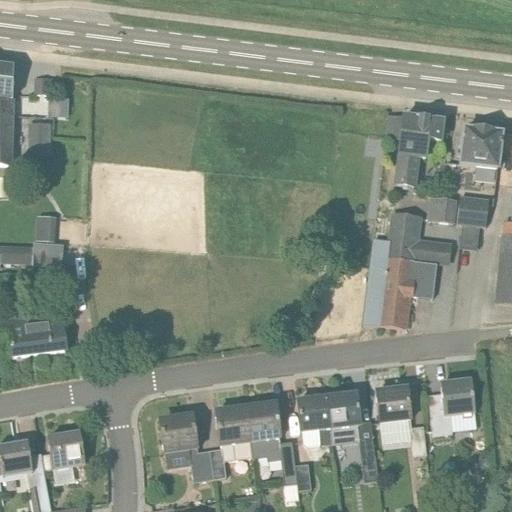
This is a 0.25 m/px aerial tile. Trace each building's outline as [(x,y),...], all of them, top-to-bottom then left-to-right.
[(12,72),(0,70),(0,103),(8,104),(12,72)] [(34,98),(50,98),(51,82),(34,81),(34,98)] [(0,171),(9,172),(8,104),(0,103),(0,171)] [(402,120),(386,118),(383,142),(399,144),(396,160),(393,189),(414,192),(418,163),(425,164),(428,145),(439,148),(440,144),(442,124),(402,120)] [(28,154),(49,155),(50,127),(28,126),(28,154)] [(495,174),(498,156),(501,136),(498,136),(496,130),(487,129),(484,135),(480,134),(478,128),(469,127),(467,133),(463,132),(461,152),(458,170),(495,174)] [(434,226),(451,229),(455,203),(437,201),(434,226)] [(485,230),(488,204),(459,201),(456,227),(461,227),(479,229),(485,230)] [(385,244),(389,245),(387,261),(414,265),(417,244),(421,220),(389,216),(387,234),(385,244)] [(54,245),(56,222),(37,220),(35,244),(54,245)] [(511,225),(509,225),(504,225),(494,306),(511,307),(511,225)] [(373,243),(385,244),(387,234),(375,232),(373,243)] [(436,267),(414,265),(387,261),(389,245),(385,244),(373,243),(363,308),(362,328),(380,329),(405,332),(409,301),(412,301),(412,300),(431,302),(436,267)] [(0,248),(0,251),(0,266),(31,268),(32,250),(0,248)] [(11,360),(65,353),(61,317),(0,325),(0,344),(9,343),(11,360)] [(473,418),(472,404),(470,384),(440,388),(441,398),(428,400),(433,440),(451,438),(449,421),(473,418)] [(410,425),(408,411),(406,391),(375,395),(379,428),(410,425)] [(359,431),(358,417),(356,397),(327,401),(331,435),(359,431)] [(327,401),(296,404),(299,424),(300,438),(312,437),(319,436),(320,449),(331,448),(330,435),(331,435),(327,401)] [(280,463),(285,505),(297,505),(296,495),(294,469),(291,446),(279,447),(279,443),(275,407),(245,411),(251,461),(251,463),(265,461),(265,465),(280,463)] [(223,465),(251,461),(245,411),(215,415),(218,435),(221,452),(209,454),(213,483),(225,481),(223,465)] [(213,483),(209,454),(197,456),(194,431),(192,431),(191,418),(162,423),(164,434),(159,435),(163,457),(165,457),(167,471),(189,467),(192,486),(213,483)] [(426,459),(422,430),(409,431),(412,460),(426,459)] [(47,441),(52,473),(84,468),(79,436),(47,441)] [(49,511),(40,457),(29,459),(26,445),(0,448),(0,469),(2,469),(4,482),(25,478),(30,511),(49,511)] [(363,486),(377,484),(374,459),(360,461),(363,486)] [(294,469),(296,495),(309,493),(307,468),(294,469)] [(426,493),(415,494),(416,506),(428,504),(426,493)]
